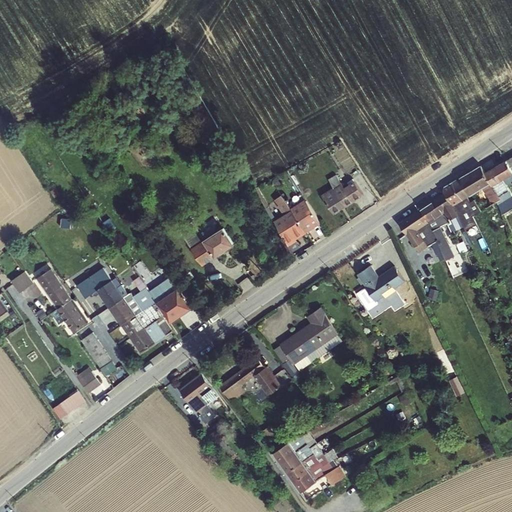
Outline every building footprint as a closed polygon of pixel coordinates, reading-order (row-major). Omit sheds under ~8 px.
[(486,173),(398,210),(415,251),(439,241),(433,227),(460,215),(466,229),(479,223),(475,213),(480,211),(472,192),(485,187),(492,203),(498,201),(502,212),(511,208),(511,193),(505,197),(503,192),(510,189),(506,180),(511,177),(511,155),(484,167),(486,173)] [(330,187),(332,190),(321,197),(332,214),(362,195),(353,182),(343,188),(340,183),(339,184),(334,176),(327,181),(330,187)] [(274,224),(287,246),(295,241),(294,238),(305,231),(291,210),(285,201),(278,205),(285,217),(274,224)] [(291,210),(305,231),(318,222),(305,201),(291,210)] [(443,225),(433,229),(446,259),(455,255),(443,225)] [(202,266),(215,258),(234,246),(223,229),(204,241),(197,230),(184,238),(202,266)] [(452,261),(453,268),(455,268),(455,273),(466,271),(464,259),(452,261)] [(406,282),(395,265),(381,274),(373,262),(357,272),(367,286),(358,292),(369,309),(382,301),(381,299),(406,282)] [(58,309),(71,300),(50,269),(37,279),(58,309)] [(23,272),(12,280),(15,284),(14,285),(19,292),(33,283),(25,271),(23,272)] [(91,281),(109,308),(123,298),(119,293),(105,272),(91,281)] [(127,295),(123,289),(119,293),(123,298),(127,295)] [(109,308),(121,325),(134,316),(142,310),(130,293),(127,295),(123,298),(109,308)] [(156,301),(165,314),(171,322),(190,309),(179,294),(165,303),(158,294),(157,295),(155,293),(152,295),(156,301)] [(65,320),(73,331),(86,322),(71,300),(58,309),(51,313),(58,324),(65,320)] [(121,325),(130,338),(151,324),(158,319),(162,317),(165,314),(156,301),(142,310),(134,316),(121,325)] [(298,368),(344,341),(322,305),(307,314),(311,322),(281,340),(298,368)] [(171,331),(162,317),(158,319),(151,324),(130,338),(140,352),(171,331)] [(86,349),(97,341),(92,333),(80,341),(86,349)] [(97,341),(86,349),(95,362),(106,355),(97,341)] [(106,355),(95,362),(105,376),(116,369),(106,355)] [(259,356),(222,386),(233,400),(249,387),(245,383),(256,375),(260,380),(254,385),(263,397),(281,382),(259,356)] [(179,389),(200,412),(220,394),(199,371),(179,389)] [(90,372),(80,379),(89,392),(99,385),(90,372)] [(459,394),(467,390),(459,374),(451,378),(459,394)] [(80,379),(77,381),(86,394),(89,392),(80,379)] [(75,392),(69,396),(76,407),(83,402),(75,392)] [(57,421),(63,417),(70,411),(76,407),(69,396),(63,401),(56,406),(50,410),(57,421)] [(272,449),(297,493),(304,489),(309,498),(348,475),(342,464),(335,468),(311,427),(272,449)]
